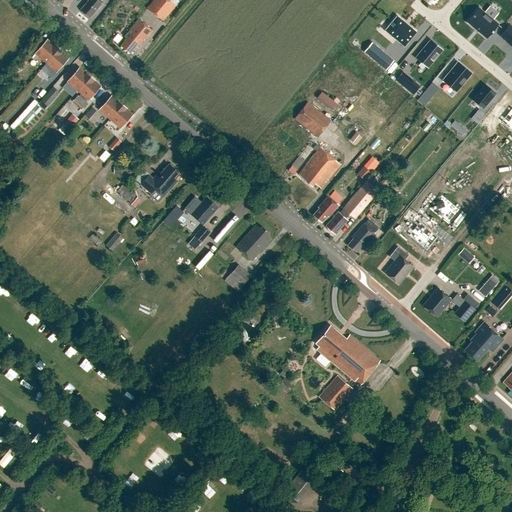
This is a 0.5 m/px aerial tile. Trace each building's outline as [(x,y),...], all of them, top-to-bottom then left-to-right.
[(88,0),(88,1),(80,10),(90,18),(102,4),(98,2),(99,0),(88,0)] [(168,0),(153,0),(147,9),(163,22),(176,6),(168,0)] [(498,25),(479,9),(467,23),(486,39),(498,25)] [(397,17),(385,31),(404,46),(416,33),(397,17)] [(126,38),(124,40),(125,41),(120,46),(130,54),(136,46),(138,48),(144,39),(146,40),(153,31),(138,19),(124,37),(126,38)] [(48,40),(35,54),(56,72),(68,58),(62,53),(62,52),(54,45),(48,40)] [(431,40),(415,58),(427,68),(443,50),(431,40)] [(372,43),(364,52),(386,70),(393,61),(372,43)] [(23,58),(14,67),(20,72),(28,63),(23,58)] [(458,63),(443,81),(456,92),(471,74),(458,63)] [(80,68),(67,82),(78,91),(90,77),(86,73),(86,74),(80,68)] [(90,77),(78,91),(81,94),(79,96),(78,95),(72,101),(82,110),(87,104),(85,102),(87,100),(88,100),(100,86),(94,81),(90,77)] [(408,77),(401,85),(413,95),(419,87),(408,77)] [(52,101),(65,89),(60,84),(47,96),(52,101)] [(495,94),(485,85),(473,100),(483,108),(495,94)] [(326,90),(320,99),(337,110),(342,101),(326,90)] [(112,96),(99,110),(110,119),(122,105),(118,101),(118,102),(112,96)] [(318,138),(331,121),(307,102),(294,119),(318,138)] [(122,105),(110,119),(120,129),(132,115),(126,109),(122,105)] [(72,114),(63,125),(69,131),(79,120),(72,114)] [(460,126),(457,130),(462,135),(466,131),(460,126)] [(357,141),(364,134),(360,131),(354,139),(357,141)] [(117,138),(109,147),(114,151),(122,142),(117,138)] [(492,171),(501,160),(485,145),(475,156),(492,171)] [(341,165),(320,148),(321,148),(320,147),(298,175),(312,187),(315,184),(321,189),(341,165)] [(108,161),(113,153),(109,150),(103,158),(108,161)] [(149,175),(140,185),(151,194),(150,196),(158,203),(163,197),(163,198),(177,182),(175,180),(180,174),(169,164),(155,180),(149,175)] [(372,170),(365,165),(357,175),(364,180),(372,170)] [(474,194),(483,183),(467,168),(457,179),(474,194)] [(338,212),(326,226),(335,234),(347,220),(345,218),(349,214),(355,219),(378,191),(366,181),(343,209),(340,213),(338,212)] [(117,191),(132,204),(137,198),(122,186),(117,191)] [(378,207),(388,196),(383,192),(373,203),(378,207)] [(445,194),(435,206),(452,221),(462,209),(445,194)] [(318,208),(319,209),(314,215),(322,222),(327,216),(328,217),(339,205),(328,196),(318,208)] [(195,197),(185,209),(191,214),(203,225),(218,208),(206,197),(202,202),(195,197)] [(353,239),(348,245),(356,252),(361,246),(363,247),(375,234),(375,233),(379,228),(368,219),(364,224),(352,237),(353,239)] [(422,221),(412,232),(429,247),(438,236),(422,221)] [(256,226),(236,247),(252,261),(271,239),(267,236),(269,233),(262,227),(260,229),(256,226)] [(195,236),(201,242),(210,233),(203,227),(195,236)] [(117,233),(106,245),(113,252),(124,239),(117,233)] [(397,247),(389,257),(395,262),(385,273),(398,284),(412,267),(404,260),(408,256),(397,247)] [(474,258),(464,248),(458,255),(469,264),(474,258)] [(251,276),(239,265),(224,281),(237,292),(251,276)] [(260,287),(253,281),(246,289),(253,295),(260,287)] [(511,289),(506,285),(491,302),(500,310),(511,296),(511,289)] [(438,289),(424,306),(436,317),(451,300),(438,289)] [(465,300),(454,314),(465,323),(476,310),(465,300)] [(141,303),(138,311),(154,318),(158,310),(141,303)] [(475,332),(476,334),(470,341),(472,342),(465,350),(477,361),(488,349),(495,349),(503,340),(484,322),(475,332)] [(354,381),(354,382),(360,387),(380,361),(349,335),(346,339),(330,326),(315,344),(319,347),(316,350),(354,381)] [(67,353),(72,357),(78,351),(73,347),(67,353)] [(511,372),(503,383),(511,391),(511,372)] [(280,382),(290,391),(296,383),(286,375),(280,382)] [(348,387),(337,377),(319,397),(335,410),(344,399),(340,396),(348,387)] [(302,467),(283,491),(297,502),(316,478),(302,467)]
